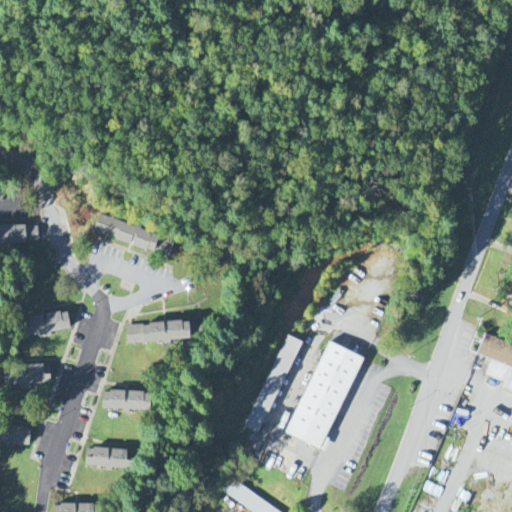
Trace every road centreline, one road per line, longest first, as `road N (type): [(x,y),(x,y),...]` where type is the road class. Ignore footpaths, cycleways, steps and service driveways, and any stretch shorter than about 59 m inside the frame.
road 1 (residential): [(0,148),(41,185),(63,246),(105,311),(41,511)]
road 2 (residential): [(382,511),(511,162)]
